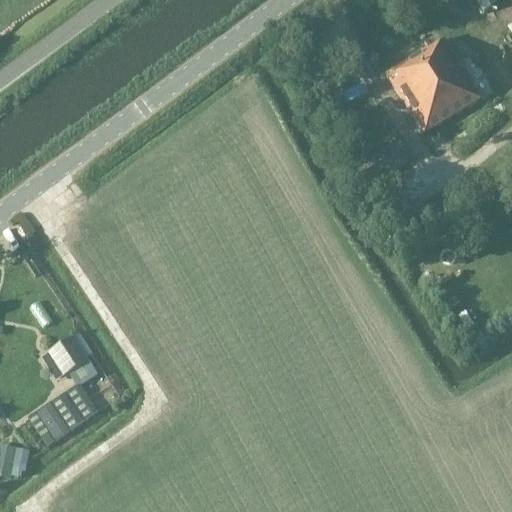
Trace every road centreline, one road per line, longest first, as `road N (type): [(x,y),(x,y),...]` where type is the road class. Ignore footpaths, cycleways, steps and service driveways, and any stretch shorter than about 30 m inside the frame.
road 1 (tertiary): [(0,217),(291,0)]
road 2 (unclassified): [(0,80),(109,0)]
